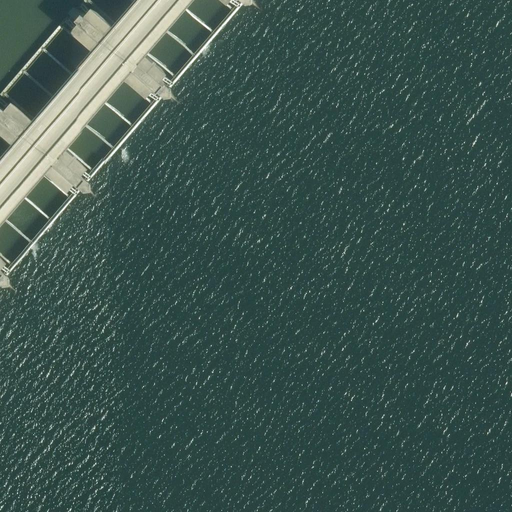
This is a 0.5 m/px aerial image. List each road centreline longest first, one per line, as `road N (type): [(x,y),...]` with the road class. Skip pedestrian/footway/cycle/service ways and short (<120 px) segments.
road 1 (unclassified): [(0,214),(185,0)]
road 2 (trunk): [(0,194),(167,0)]
road 3 (trunk): [(147,0),(0,170)]
